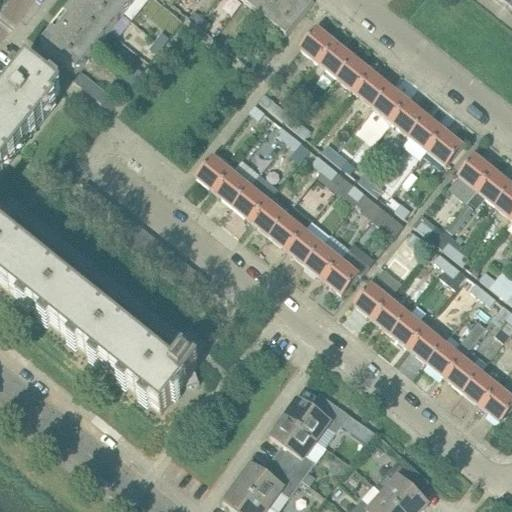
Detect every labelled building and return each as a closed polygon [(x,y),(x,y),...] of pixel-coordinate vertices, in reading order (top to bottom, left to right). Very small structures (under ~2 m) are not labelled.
[(80,0),(75,7),(109,35),(136,0),(80,0)] [(313,4),(308,0),(246,0),(243,4),(280,34),(286,38),(313,4)] [(511,7),(511,0),(497,0),(510,10),(511,7)] [(109,35),(75,7),(61,25),(57,30),(41,50),(75,77),(109,35)] [(193,14),(188,21),(196,28),(202,21),(193,14)] [(196,28),(204,34),(210,28),(202,21),(196,28)] [(317,32),(300,52),(318,67),(335,47),(317,32)] [(280,34),(275,40),(281,45),(287,39),(286,38),(280,34)] [(162,35),(155,44),(162,49),(169,41),(162,35)] [(275,40),(270,46),(276,51),(281,45),(275,40)] [(228,42),(222,49),(231,56),(236,49),(228,42)] [(155,58),(162,49),(155,44),(148,52),(155,58)] [(270,46),(265,52),(271,58),(276,51),(270,46)] [(335,47),(318,67),(336,82),(353,61),(335,47)] [(231,56),(239,62),(244,55),(236,49),(231,56)] [(265,52),(260,59),(266,64),(271,58),(265,52)] [(260,59),(255,65),(261,70),(266,64),(260,59)] [(353,61),(336,82),(355,97),(371,76),(353,61)] [(255,65),(249,71),(256,76),(261,70),(255,65)] [(0,169),(61,94),(27,67),(10,89),(6,86),(0,93),(0,95),(3,98),(0,100),(0,169)] [(135,69),(128,77),(135,83),(141,75),(135,69)] [(79,88),(86,80),(80,75),(73,83),(79,88)] [(371,76),(355,97),(373,111),(389,90),(371,76)] [(128,91),(135,83),(128,77),(121,86),(128,91)] [(92,85),(86,80),(79,88),(85,93),(92,85)] [(92,98),(99,90),(92,85),(85,93),(92,98)] [(98,103),(105,95),(99,90),(92,98),(98,103)] [(389,90),(373,111),(391,126),(408,105),(389,90)] [(111,100),(105,95),(98,103),(104,108),(111,100)] [(263,97),(258,104),(277,119),(282,112),(263,97)] [(117,105),(111,100),(104,108),(110,113),(117,105)] [(408,105),(391,126),(409,140),(426,120),(408,105)] [(254,109),(249,116),(258,123),(264,117),(254,109)] [(277,119),(295,134),(300,127),(282,112),(277,119)] [(426,120),(409,140),(427,155),(444,134),(426,120)] [(300,127),(295,134),(305,142),(310,135),(300,127)] [(291,138),(281,131),(276,137),(285,145),(291,138)] [(444,134),(427,155),(445,170),(462,149),(444,134)] [(291,138),(285,145),(295,153),(301,146),(291,138)] [(327,148),(321,155),(331,163),(336,156),(327,148)] [(331,163),(341,171),(346,164),(336,156),(331,163)] [(477,195),(493,174),(475,159),(458,180),(477,195)] [(317,160),(312,166),(322,175),(327,168),(317,160)] [(212,161),(196,182),(214,197),(231,176),(212,161)] [(345,182),(327,168),(322,175),(340,189),(345,182)] [(511,189),(493,174),(477,195),(468,206),(477,213),(486,202),(495,209),(511,189)] [(249,190),(231,176),(214,197),(232,211),(249,190)] [(357,184),(367,192),(373,185),(363,177),(357,184)] [(249,190),(232,211),(250,226),(267,205),(277,192),(259,178),(249,190)] [(348,196),(358,204),(363,197),(345,182),(340,189),(348,196)] [(70,204),(80,212),(95,193),(85,185),(70,204)] [(367,192),(377,200),(382,193),(373,185),(367,192)] [(511,189),(495,209),(511,222),(511,189)] [(80,212),(89,220),(104,201),(95,193),(80,212)] [(371,224),(381,211),(363,197),(358,204),(353,209),(371,224)] [(391,200),(385,207),(404,222),(409,215),(391,200)] [(89,220),(99,227),(114,208),(104,201),(89,220)] [(250,226),(268,240),(285,219),(267,205),(250,226)] [(114,208),(99,227),(108,235),(123,216),(114,208)] [(268,240),(287,255),(303,234),(311,225),(293,210),(285,219),(268,240)] [(393,241),(403,229),(381,211),(371,224),(393,241)] [(108,235),(117,242),(132,223),(123,216),(108,235)] [(421,218),(413,229),(435,247),(444,236),(421,218)] [(132,223),(117,242),(127,250),(142,231),(132,223)] [(198,367),(183,355),(171,369),(0,231),(0,286),(161,416),(184,387),(187,390),(186,390),(186,391),(199,387),(199,385),(198,386),(193,373),(198,367)] [(127,250),(136,257),(151,239),(142,231),(127,250)] [(287,255),(305,270),(321,249),(303,234),(287,255)] [(453,261),(458,255),(462,251),(444,236),(435,247),(453,261)] [(422,244),(412,237),(407,243),(416,251),(422,244)] [(151,239),(136,257),(146,265),(161,246),(151,239)] [(146,265),(155,272),(170,254),(161,246),(146,265)] [(339,263),(321,249),(305,270),(323,284),(339,263)] [(155,272),(164,280),(179,261),(170,254),(155,272)] [(347,254),(339,263),(323,284),(341,299),(358,279),(361,281),(369,272),(347,254)] [(453,261),(463,269),(468,262),(458,255),(453,261)] [(449,266),(439,258),(434,265),(444,273),(449,266)] [(179,261),(164,280),(174,287),(189,269),(179,261)] [(445,274),(439,281),(448,288),(456,294),(467,281),(459,274),(449,266),(444,273),(445,274)] [(174,287),(183,295),(198,276),(189,269),(174,287)] [(198,276),(183,295),(193,303),(208,284),(198,276)] [(489,291),(495,284),(485,276),(479,283),(489,291)] [(495,284),(489,291),(506,304),(511,297),(511,285),(501,276),(495,284)] [(372,324),(394,297),(376,282),(354,309),(372,324)] [(485,295),(475,287),(470,294),(480,302),(485,295)] [(485,295),(480,302),(489,310),(495,303),(485,295)] [(394,297),(372,324),(390,339),(407,318),(397,310),(402,303),(394,297)] [(503,347),(511,336),(511,316),(503,310),(492,324),(500,331),(493,339),(503,347)] [(390,339),(408,354),(425,333),(407,318),(390,339)] [(443,347),(426,368),(445,383),(461,362),(468,354),(486,332),(478,326),(453,355),(443,347)] [(443,347),(425,333),(408,354),(426,368),(443,347)] [(461,362),(445,383),(463,397),(479,376),(486,368),(468,354),(461,362)] [(463,397),(481,412),(498,391),(479,376),(463,397)] [(511,402),(498,391),(481,412),(499,427),(511,411),(511,402)] [(310,411),(297,402),(283,421),(316,444),(326,430),(335,437),(349,418),(314,394),(308,402),(313,406),(310,411)] [(283,458),(277,467),(302,484),(314,466),(305,459),(316,444),(283,421),(269,441),(281,450),(278,455),(283,458)] [(381,497),(397,511),(423,511),(428,507),(416,497),(420,492),(416,488),(423,480),(401,460),(386,477),(394,484),(382,497),(381,497)] [(250,467),(236,486),(269,510),(280,495),(289,502),(302,484),(277,467),(271,475),(266,471),(262,476),(250,467)] [(267,511),(269,510),(236,486),(222,506),(229,511),(267,511)] [(397,511),(381,497),(382,497),(374,490),(352,511),(397,511)]
